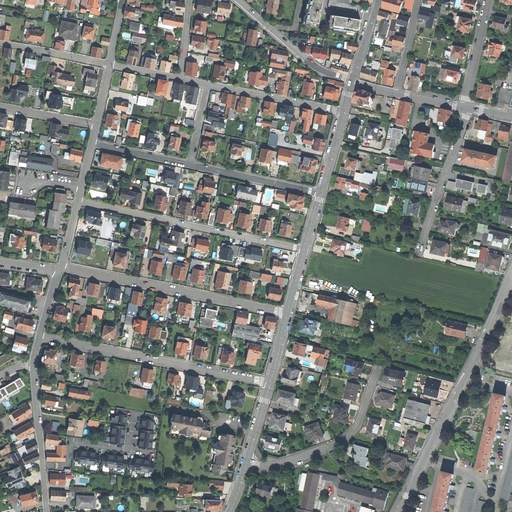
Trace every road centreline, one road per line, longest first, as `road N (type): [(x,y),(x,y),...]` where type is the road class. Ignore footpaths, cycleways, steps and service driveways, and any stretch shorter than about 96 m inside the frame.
road 1 (residential): [(511,273),(397,511)]
road 2 (residential): [(39,337),(269,383)]
road 3 (residential): [(78,200),(303,251)]
road 4 (residential): [(61,267),(286,313)]
road 5 (residential): [(247,461),(273,466),(345,439),(378,366)]
road 6 (residential): [(468,107),(417,253)]
road 7 (residential): [(46,511),(33,366)]
road 8 (residential): [(351,81),(309,62),(237,0)]
road 9 (residential): [(207,84),(343,112)]
road 10 (residential): [(190,164),(320,193)]
